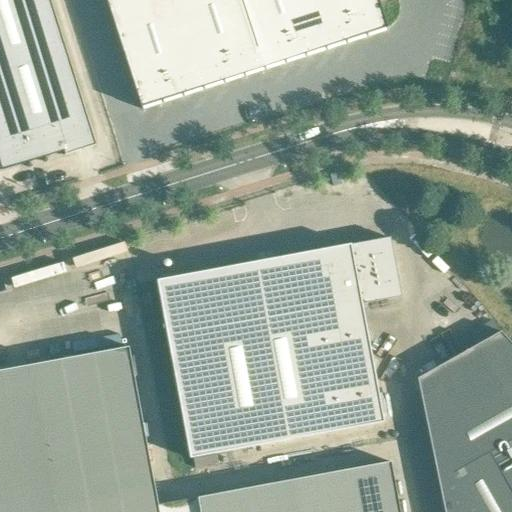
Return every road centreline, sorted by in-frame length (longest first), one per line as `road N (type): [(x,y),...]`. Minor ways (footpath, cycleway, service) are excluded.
road 1 (secondary): [(0,238),(345,131)]
road 2 (secondary): [(511,122),(412,111),(345,131)]
road 3 (secondary): [(345,131),(427,136),(506,154)]
